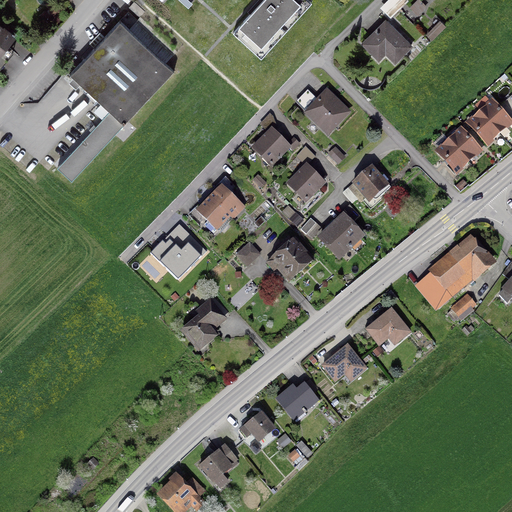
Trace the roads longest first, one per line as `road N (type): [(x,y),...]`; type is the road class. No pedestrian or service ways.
road 1 (primary): [(466,208),(209,417),(116,511)]
road 2 (residential): [(466,208),(320,62)]
road 3 (residential): [(320,62),(306,67),(182,203)]
road 4 (residential): [(94,0),(0,107)]
